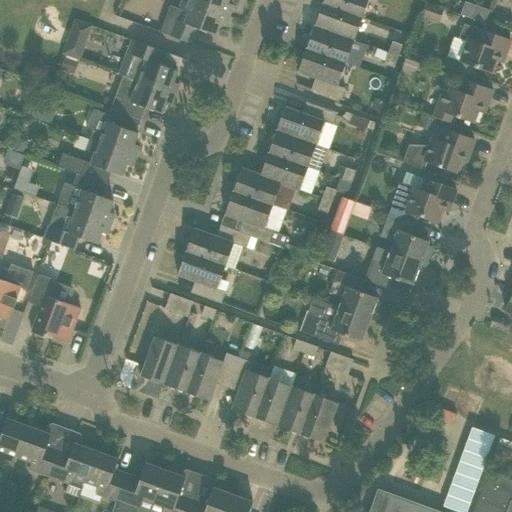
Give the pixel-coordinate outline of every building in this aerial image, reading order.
[(226,26),(229,15),(187,0),(182,0),(179,8),(179,9),(170,35),(192,44),(198,28),(216,35),(220,24),(226,26)] [(187,0),(229,15),(233,5),(228,3),(228,0),(187,0)] [(324,0),(323,3),(363,17),(369,0),(324,0)] [(323,3),(315,26),(354,40),(363,17),(323,3)] [(426,3),(421,16),(439,22),(444,9),(426,3)] [(485,23),(489,10),(478,6),(473,18),(485,23)] [(65,53),(83,58),(92,22),(74,17),(65,53)] [(503,61),(511,40),(464,23),(458,38),(468,42),(461,61),(492,72),(496,59),(503,61)] [(315,26),(307,48),(346,63),(354,40),(315,26)] [(173,81),(178,70),(160,64),(164,51),(132,39),(120,74),(123,75),(175,94),(179,83),(173,81)] [(392,41),(388,52),(398,56),(402,45),(392,41)] [(316,78),(312,89),(342,100),(349,80),(341,77),(346,63),(307,48),(298,71),(316,78)] [(394,67),(398,56),(388,52),(384,64),(394,67)] [(424,58),(408,52),(403,66),(419,71),(424,58)] [(76,71),(79,58),(64,55),(61,68),(76,71)] [(172,104),(175,94),(123,75),(115,96),(111,109),(141,119),(146,107),(162,113),(166,102),(172,104)] [(485,111),(492,90),(462,79),(458,91),(451,88),(448,95),(441,93),(432,116),(454,124),(457,116),(474,122),(478,109),(485,111)] [(277,129),(317,144),(325,121),(333,124),(337,113),(307,102),(303,113),(285,107),(277,129)] [(137,132),(141,119),(111,109),(109,114),(94,109),(87,128),(93,130),(89,139),(136,156),(140,146),(134,144),(138,132),(137,132)] [(349,124),(366,129),(368,122),(351,116),(349,124)] [(277,129),(269,152),(309,166),(317,144),(277,129)] [(433,138),(430,145),(409,144),(403,162),(425,169),(428,161),(456,171),(460,159),(467,161),(474,139),(444,129),(440,140),(433,138)] [(132,166),(136,156),(89,139),(86,149),(95,153),(91,164),(122,175),(126,164),(132,166)] [(300,190),(309,166),(269,152),(261,174),(281,182),(281,183),(297,189),(300,190)] [(58,167),(77,174),(77,173),(82,175),(87,162),(63,154),(58,167)] [(242,167),(234,191),(273,205),(273,204),(289,210),(297,189),(281,183),(281,182),(261,174),(242,167)] [(342,179),(352,182),(355,171),(346,167),(342,179)] [(107,183),(82,175),(77,173),(77,174),(65,207),(111,224),(115,214),(109,212),(113,200),(103,196),(107,183)] [(396,206),(393,215),(414,223),(417,214),(437,221),(442,208),(449,211),(456,189),(426,178),(422,190),(399,182),(390,205),(396,206)] [(326,186),(322,198),(332,201),(335,190),(326,186)] [(16,216),(24,195),(12,191),(4,212),(16,216)] [(265,228),(273,205),(234,191),(225,214),(243,220),(239,231),(251,236),(269,242),(271,235),(273,231),(265,228)] [(328,212),(332,201),(322,198),(318,209),(328,212)] [(75,249),(79,237),(98,243),(102,232),(107,234),(111,224),(65,207),(61,217),(70,221),(66,232),(48,225),(43,238),(56,243),(56,242),(75,249)] [(414,223),(393,215),(389,213),(381,236),(394,241),(390,251),(427,265),(433,247),(428,245),(429,241),(405,232),(409,221),(414,223)] [(348,222),(335,217),(330,229),(343,234),(348,222)] [(195,228),(186,251),(226,266),(234,243),(247,248),(251,236),(239,231),(221,225),(217,236),(195,228)] [(292,243),(271,235),(269,242),(289,250),(292,243)] [(218,288),(221,279),(226,266),(186,251),(178,274),(196,281),(191,292),(221,303),(226,291),(218,288)] [(427,265),(390,251),(386,262),(373,257),(365,280),(390,289),(390,288),(386,286),(390,276),(413,284),(415,280),(420,282),(427,265)] [(0,316),(8,320),(13,307),(14,308),(18,298),(16,298),(20,287),(27,289),(34,271),(11,262),(9,269),(0,265),(0,316)] [(343,297),(339,307),(370,319),(378,297),(354,289),(358,278),(365,280),(338,270),(330,292),(343,297)] [(41,306),(32,331),(46,337),(47,334),(69,342),(81,308),(46,295),(52,278),(39,273),(29,302),(41,306)] [(188,316),(193,301),(171,293),(165,308),(188,316)] [(362,341),(370,319),(339,307),(313,298),(309,310),(321,315),(314,336),(338,345),(339,345),(334,343),(338,332),(362,341)] [(216,310),(205,306),(202,315),(213,319),(216,310)] [(141,375),(164,384),(178,344),(156,336),(141,375)] [(293,348),(304,352),(308,343),(297,339),(293,348)] [(319,347),(308,343),(304,352),(316,356),(319,347)] [(164,384),(187,392),(201,352),(178,344),(164,384)] [(326,366),(348,375),(353,359),(331,351),(326,366)] [(238,357),(227,353),(224,361),(201,352),(187,392),(210,400),(216,383),(227,387),(238,357)] [(232,409),(255,417),(269,377),(247,369),(250,361),(238,357),(227,387),(239,391),(232,409)] [(269,377),(255,417),(278,425),(292,386),(269,377)] [(278,425),(301,433),(315,394),(292,386),(278,425)] [(315,394),(301,433),(324,442),(338,402),(315,394)] [(3,428),(0,427),(0,469),(11,473),(17,457),(18,457),(29,426),(7,418),(3,428)] [(465,511),(494,432),(471,424),(442,503),(465,511)] [(51,434),(29,426),(18,457),(32,462),(29,469),(49,476),(59,449),(48,444),(51,434)] [(71,453),(59,449),(49,476),(69,483),(65,491),(79,497),(85,482),(85,481),(96,450),(75,442),(71,453)] [(119,458),(96,450),(85,481),(85,482),(99,486),(96,493),(116,501),(126,473),(115,469),(119,458)] [(137,511),(150,511),(166,469),(146,462),(140,478),(126,473),(116,501),(139,509),(137,511)] [(452,511),(453,511),(373,487),(365,511),(511,511),(511,500),(511,497),(511,475),(487,468),(473,511),(452,511)] [(186,477),(166,469),(150,511),(188,511),(194,498),(180,493),(186,477)] [(226,511),(233,494),(214,487),(208,503),(194,498),(188,511),(226,511)] [(249,511),(253,501),(233,494),(226,511),(249,511)]
